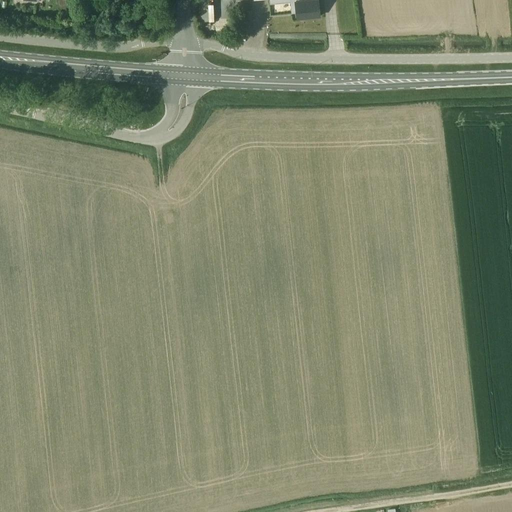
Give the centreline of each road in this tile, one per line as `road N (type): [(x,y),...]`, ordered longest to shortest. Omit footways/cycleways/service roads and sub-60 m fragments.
road 1 (unclassified): [(184,41),(249,56),(511,58)]
road 2 (primary): [(193,76),(511,78)]
road 3 (unclassified): [(184,41),(100,47),(0,36)]
road 4 (track): [(339,511),(511,484)]
road 5 (primary): [(0,58),(173,75)]
road 6 (unclassified): [(0,107),(154,136)]
